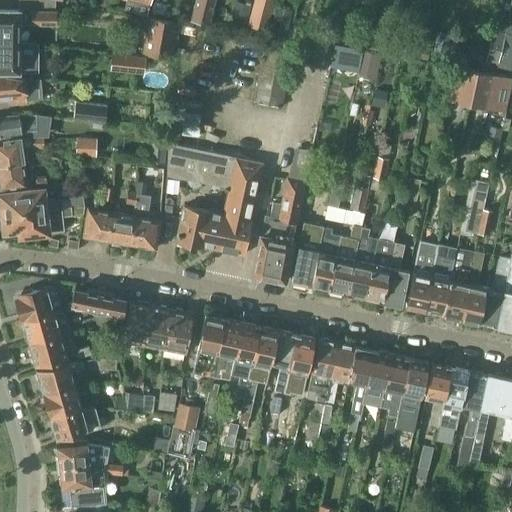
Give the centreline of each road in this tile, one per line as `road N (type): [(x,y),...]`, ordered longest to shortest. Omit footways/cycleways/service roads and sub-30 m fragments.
road 1 (residential): [(0,257),(122,270),(511,351)]
road 2 (residential): [(23,511),(18,441),(0,380)]
